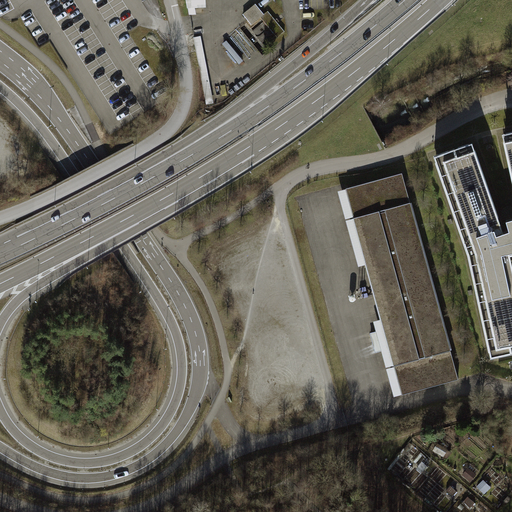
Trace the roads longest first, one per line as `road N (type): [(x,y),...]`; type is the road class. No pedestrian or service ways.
road 1 (motorway): [(0,447),(70,478),(136,467),(176,433),(201,366),(176,289),(43,92),(0,52)]
road 2 (motorway): [(0,86),(52,141),(154,291),(174,326),(182,368),(160,428),(104,461),(42,452),(0,407)]
road 3 (motorway): [(153,204),(285,123),(440,0)]
road 4 (unclassified): [(0,218),(126,157),(174,124),(187,82),(170,0)]
road 5 (motorway): [(404,0),(303,82),(148,180)]
road 6 (motorway): [(368,0),(148,180)]
road 7 (track): [(344,420),(238,451),(136,511)]
road 8 (motorway): [(0,325),(26,292),(153,204)]
road 9 (motorway): [(0,284),(153,204)]
road 10 (motorway): [(148,180),(0,255)]
